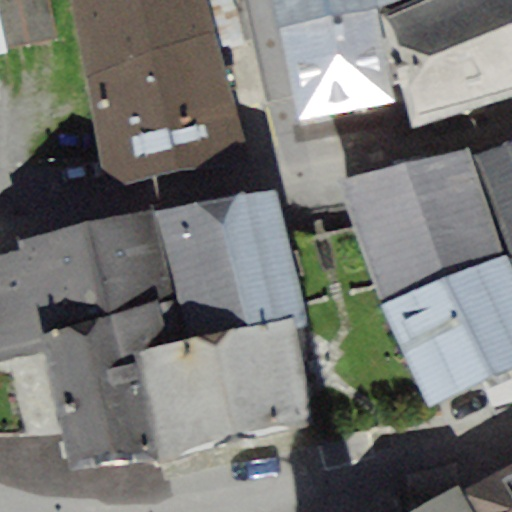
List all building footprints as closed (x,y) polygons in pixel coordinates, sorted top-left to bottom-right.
[(71,0),(88,73),(212,27),(205,0),(71,0)] [(274,0),(279,16),(377,4),(387,0),(274,0)] [(511,91),(511,0),(387,0),(377,4),(403,100),(410,123),(494,97),(511,91)] [(403,100),(377,4),(279,16),(299,118),(361,107),(403,100)] [(218,55),(212,27),(88,73),(110,188),(240,156),(218,55)] [(511,138),(477,150),(508,250),(511,258),(511,138)] [(468,146),(335,180),(379,297),(500,253),(468,146)] [(279,184),(153,207),(176,295),(184,334),(291,313),(294,326),(310,320),(279,184)] [(43,329),(176,295),(153,207),(118,214),(20,233),(23,246),(0,249),(0,356),(48,348),(43,329)] [(500,253),(379,297),(427,401),(495,374),(511,367),(511,258),(508,250),(500,253)] [(130,460),(159,457),(138,348),(184,334),(176,295),(43,329),(48,348),(73,465),(130,460)] [(294,326),(291,313),(184,334),(138,348),(159,457),(261,432),(317,416),(294,326)] [(511,511),(511,463),(493,474),(464,489),(475,511),(511,511)] [(475,511),(464,489),(459,481),(408,511),(475,511)]
